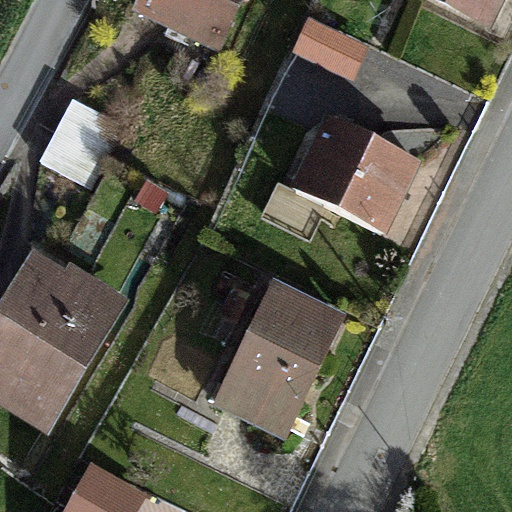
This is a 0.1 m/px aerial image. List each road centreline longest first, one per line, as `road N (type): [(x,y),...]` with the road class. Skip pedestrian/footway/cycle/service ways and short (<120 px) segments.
road 1 (residential): [(511,167),(341,511)]
road 2 (residential): [(0,111),(60,0)]
